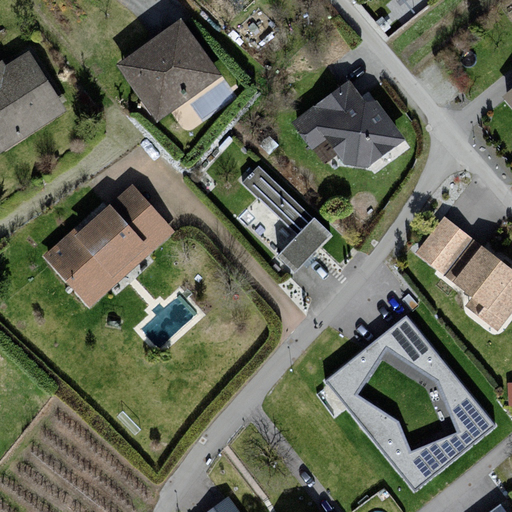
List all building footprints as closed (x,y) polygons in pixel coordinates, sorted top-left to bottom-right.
[(177,28),(117,73),(155,122),(214,77),(177,28)] [(0,150),(59,117),(24,54),(1,70),(0,67),(0,150)] [(345,82),(288,125),(299,145),(323,162),(332,157),(339,163),(364,169),(398,142),(362,92),(352,97),(345,82)] [(511,85),(497,98),(511,115),(511,85)] [(331,236),(258,167),(243,182),(299,234),(278,256),(296,273),(331,236)] [(128,185),(44,257),(88,308),(171,235),(128,185)] [(511,308),(511,270),(466,237),(438,274),(465,297),(465,309),(494,333),(511,308)] [(410,316),(325,382),(413,494),(498,428),(410,316)] [(240,511),(229,496),(207,511),(240,511)]
